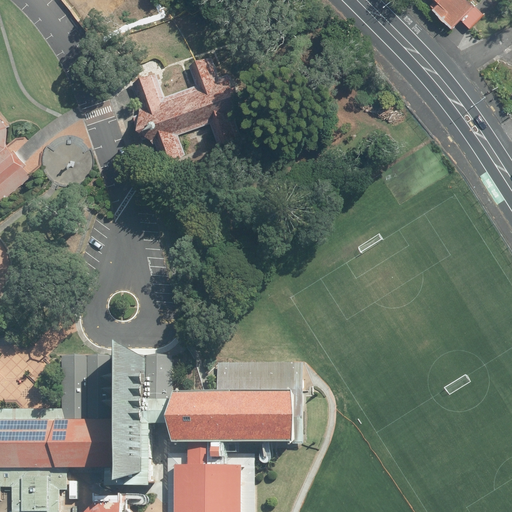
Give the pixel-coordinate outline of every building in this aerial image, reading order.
[(94,0),(108,14),(121,0),(94,0)] [(437,0),(438,1),(430,9),(450,29),(479,0),(437,0)] [(131,111),(141,141),(151,137),(161,165),(187,155),(179,134),(208,123),(215,144),(239,135),(231,114),(243,110),(230,73),(219,77),(210,54),(188,62),(197,86),(166,97),(155,69),(133,77),(143,107),(131,111)] [(0,151),(6,146),(9,125),(0,114),(0,151)] [(0,151),(0,200),(33,172),(7,146),(0,151)] [(0,511),(60,511),(61,492),(67,490),(67,469),(109,469),(109,487),(152,487),(153,430),(176,429),(179,444),(228,446),(299,446),(303,364),(215,362),(216,390),(177,388),(176,355),(143,357),(112,340),(112,356),(64,357),(62,408),(0,409),(0,511)] [(180,466),(179,511),(254,511),(255,468),(214,467),(214,455),(191,454),(191,466),(180,466)] [(93,511),(134,511),(130,508),(129,496),(98,495),(99,506),(93,511)]
